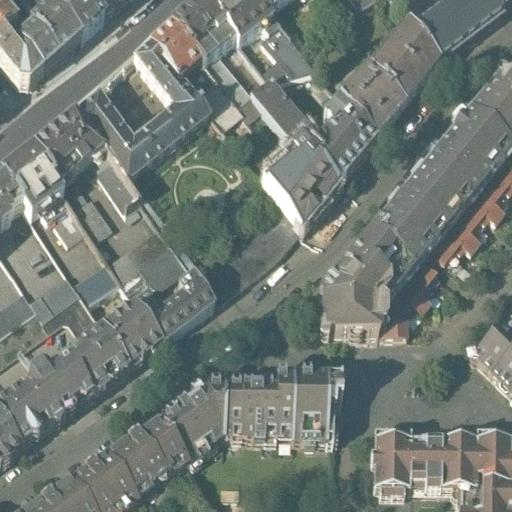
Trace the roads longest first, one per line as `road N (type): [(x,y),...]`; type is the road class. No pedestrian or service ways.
road 1 (residential): [(511,46),(286,291),(0,505)]
road 2 (residential): [(15,136),(172,0)]
